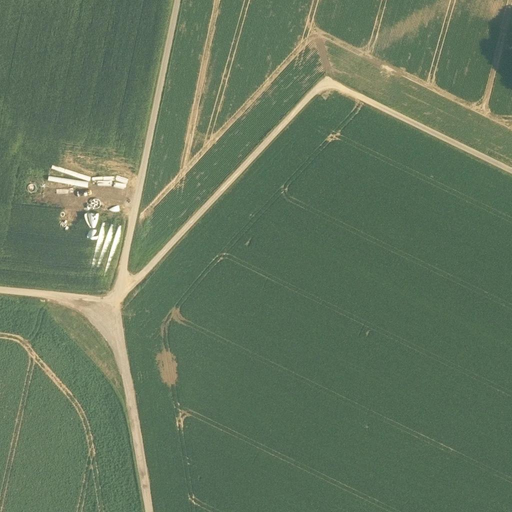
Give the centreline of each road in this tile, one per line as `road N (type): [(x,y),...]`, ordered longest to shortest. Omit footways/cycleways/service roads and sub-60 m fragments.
road 1 (unclassified): [(178,0),(117,303),(0,290)]
road 2 (track): [(149,511),(117,303)]
